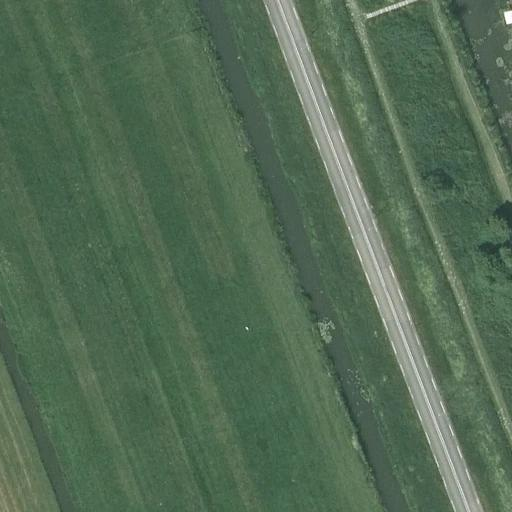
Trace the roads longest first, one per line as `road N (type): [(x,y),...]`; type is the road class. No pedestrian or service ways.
road 1 (secondary): [(470,511),(278,0)]
road 2 (unknown): [(319,22),(502,511)]
road 3 (track): [(511,420),(355,0)]
